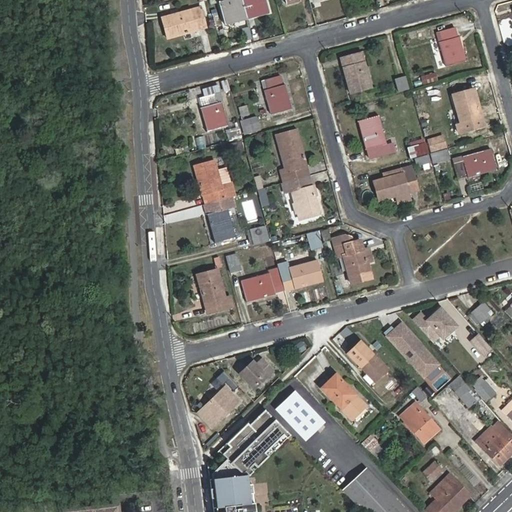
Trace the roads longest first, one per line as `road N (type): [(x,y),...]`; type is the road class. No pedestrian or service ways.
road 1 (residential): [(165,360),(138,85)]
road 2 (residential): [(165,360),(414,292)]
road 3 (residential): [(308,41),(356,206),(402,228)]
road 4 (residential): [(138,85),(308,41)]
road 5 (residential): [(308,41),(467,0)]
road 6 (residential): [(197,511),(165,360)]
